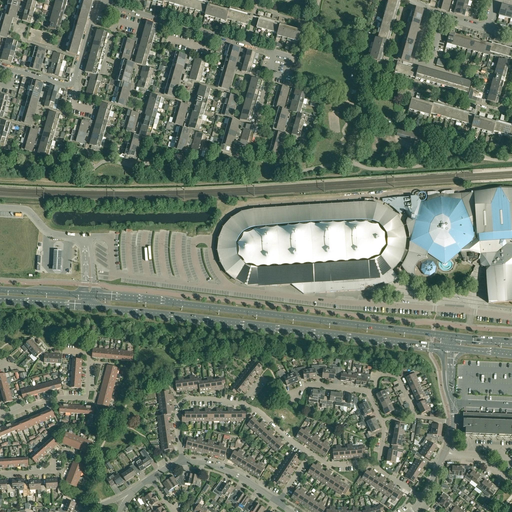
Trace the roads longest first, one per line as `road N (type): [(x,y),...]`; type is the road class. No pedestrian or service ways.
road 1 (primary): [(450,335),(93,295)]
road 2 (primary): [(87,307),(443,347)]
road 3 (residential): [(1,417),(59,397),(87,399),(91,362)]
road 4 (residential): [(182,461),(182,400),(240,404)]
